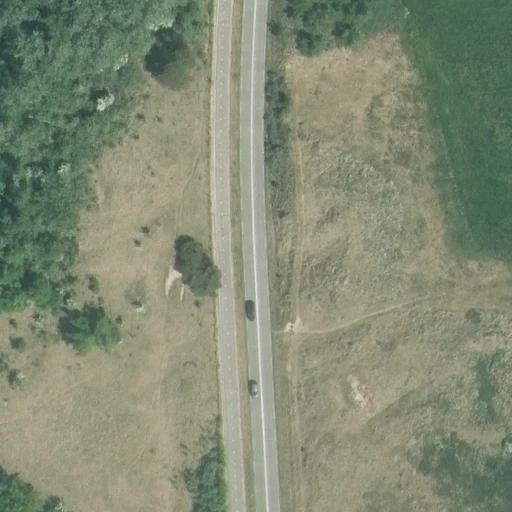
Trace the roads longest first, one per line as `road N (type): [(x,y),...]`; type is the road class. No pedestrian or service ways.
road 1 (secondary): [(268,511),(253,208),(257,0)]
road 2 (track): [(511,250),(500,247),(481,221),(434,0)]
